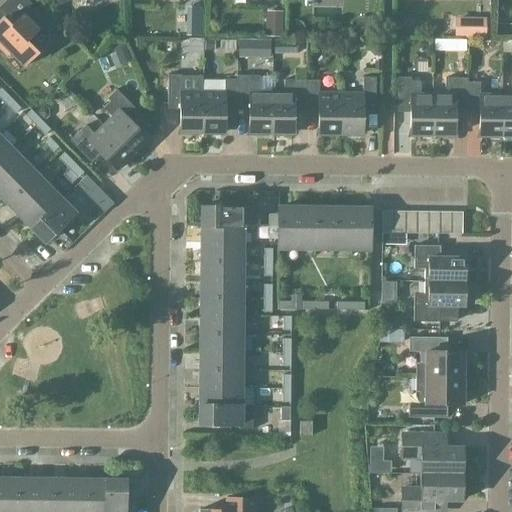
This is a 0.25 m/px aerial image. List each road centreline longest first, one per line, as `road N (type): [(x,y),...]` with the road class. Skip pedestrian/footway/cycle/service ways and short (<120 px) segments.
road 1 (residential): [(497,511),(500,167)]
road 2 (residential): [(159,179),(175,165),(461,167)]
road 3 (residential): [(158,439),(159,179)]
road 4 (residential): [(39,288),(159,179)]
road 5 (residential): [(158,439),(0,437)]
